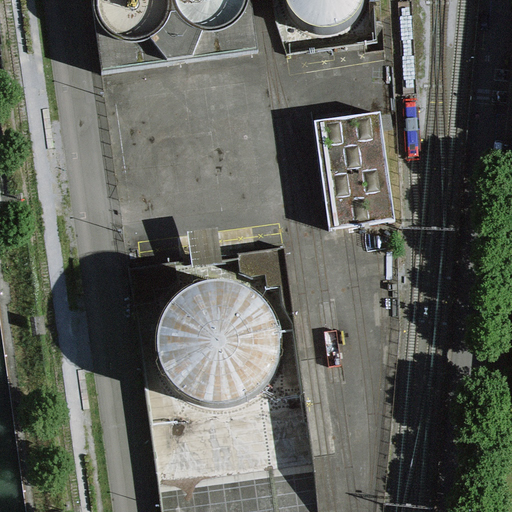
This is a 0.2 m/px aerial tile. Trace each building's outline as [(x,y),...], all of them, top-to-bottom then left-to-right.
[(91,0),(101,75),(258,53),(250,0),(91,0)] [(284,0),(285,2),(291,17),(301,28),(315,34),(330,35),(344,30),(356,20),(363,7),(363,0),(284,0)] [(377,225),(395,222),(380,114),(314,123),(329,231),(346,229),(377,225)] [(291,314),(292,314),(292,312),(288,285),(284,249),(239,255),(239,260),(238,260),(240,273),(251,277),(265,276),(267,288),(280,286),(283,306),(288,315),(291,314)] [(153,291),(168,289),(178,281),(176,268),(175,264),(129,270),(134,306),(155,303),(153,291)] [(157,356),(166,379),(184,397),(207,407),(220,407),(233,406),(256,395),(273,376),(279,355),(279,333),(270,313),(255,297),(236,288),(214,285),(190,292),(170,308),(159,331),(157,356)]
